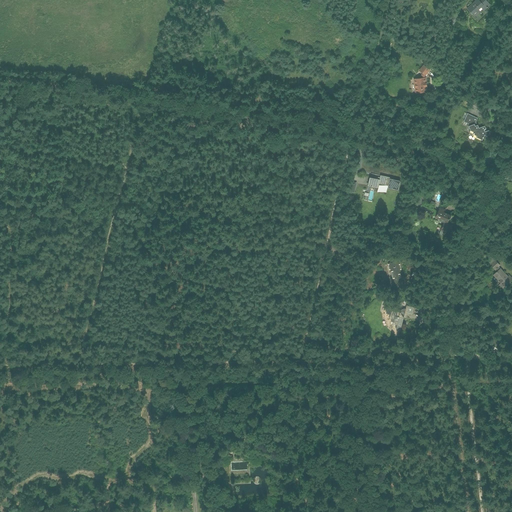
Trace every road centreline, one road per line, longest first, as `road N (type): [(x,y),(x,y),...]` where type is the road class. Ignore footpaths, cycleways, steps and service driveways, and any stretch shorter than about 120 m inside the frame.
road 1 (residential): [(481,199),(426,153),(368,128),(0,84)]
road 2 (track): [(449,351),(373,353),(364,381),(195,384),(184,392),(194,511)]
road 3 (track): [(0,365),(369,362)]
road 4 (track): [(357,126),(302,362)]
road 5 (residential): [(449,351),(453,286),(481,199)]
road 6 (track): [(478,511),(461,375)]
road 7 (track): [(357,126),(390,0)]
